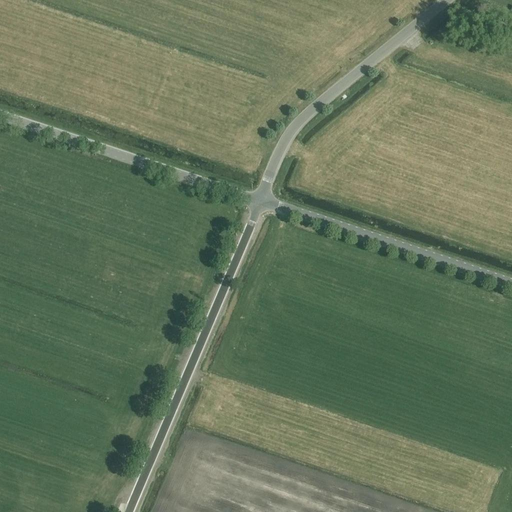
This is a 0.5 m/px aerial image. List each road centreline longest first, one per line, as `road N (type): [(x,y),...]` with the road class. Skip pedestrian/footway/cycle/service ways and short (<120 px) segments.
road 1 (unclassified): [(127,511),(260,201)]
road 2 (unclassified): [(260,201),(296,123),(445,0)]
road 3 (unclassified): [(260,201),(0,113)]
road 4 (unclassified): [(511,285),(260,201)]
